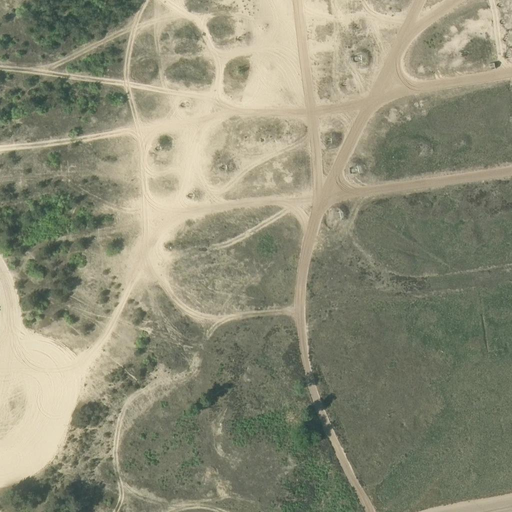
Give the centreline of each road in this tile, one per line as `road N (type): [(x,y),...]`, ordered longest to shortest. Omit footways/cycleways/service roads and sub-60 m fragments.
road 1 (track): [(367,511),(303,355),(306,243),(401,43),(455,0)]
road 2 (track): [(323,195),(164,221),(93,348),(74,365),(21,378)]
road 3 (track): [(117,511),(114,441),(130,397),(183,371),(218,320),(300,311)]
road 4 (track): [(164,221),(144,192),(129,84),(0,68)]
road 5 (track): [(323,195),(511,170)]
road 6 (track): [(373,94),(511,71)]
road 7 (track): [(21,378),(41,399),(46,429),(40,454),(0,477)]
